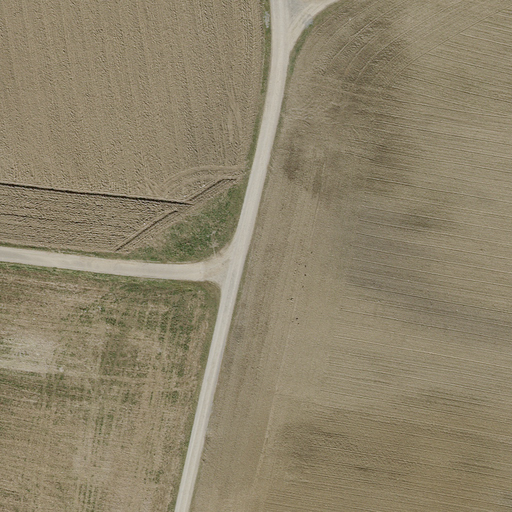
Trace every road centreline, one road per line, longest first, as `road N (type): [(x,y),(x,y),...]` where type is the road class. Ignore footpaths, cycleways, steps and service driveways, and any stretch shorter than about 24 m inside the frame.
road 1 (track): [(284,36),(182,511)]
road 2 (track): [(234,275),(0,253)]
